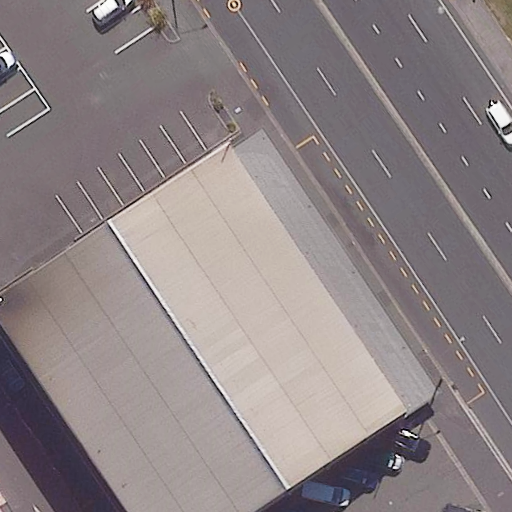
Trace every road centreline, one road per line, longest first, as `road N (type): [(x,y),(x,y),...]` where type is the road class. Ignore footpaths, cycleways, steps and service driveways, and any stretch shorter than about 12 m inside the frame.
road 1 (secondary): [(511,360),(270,0)]
road 2 (secondary): [(399,0),(511,174)]
